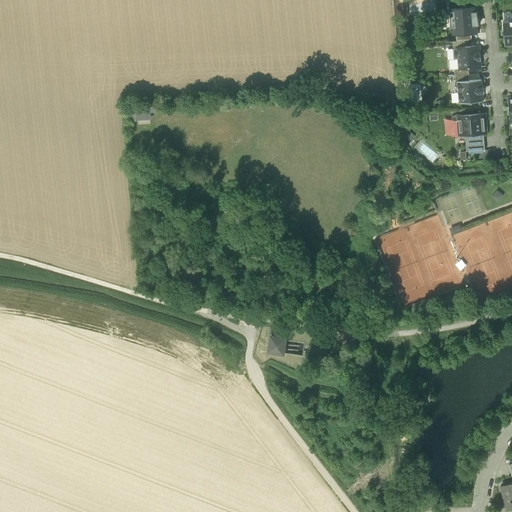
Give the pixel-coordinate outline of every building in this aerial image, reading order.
[(435,0),(412,0),(413,11),(436,10),(435,0)] [(476,7),(472,7),(450,9),(451,29),(452,36),(456,35),(461,35),(472,34),(478,34),(477,25),(479,25),(478,20),(479,20),(479,19),(478,19),(477,19),(476,12),(476,7)] [(511,45),(511,21),(503,22),(505,46),(511,45)] [(449,59),(450,69),(455,69),(459,69),(469,68),(481,67),(480,61),(480,52),(479,52),(479,46),(465,47),(461,47),(461,48),(455,48),(454,51),(454,57),(456,59),(449,59)] [(454,51),(455,48),(449,49),(447,50),(448,58),(449,59),(456,59),(454,57),(454,51)] [(469,102),(471,104),(473,102),(483,101),(482,79),(469,80),(457,81),(457,82),(459,82),(460,92),(458,92),(459,103),(469,102)] [(412,100),(421,101),(422,84),(412,83),(412,100)] [(135,105),(137,120),(151,119),(151,112),(150,104),(135,105)] [(484,113),(458,115),(460,135),(465,135),(484,133),(486,133),(484,113)] [(466,151),(469,151),(468,137),(484,136),(484,133),(465,135),(466,151)] [(468,137),(469,151),(485,150),(484,136),(468,137)] [(284,340),(272,338),(270,351),(282,353),(284,340)] [(503,495),(507,511),(511,510),(511,483),(504,485),(507,494),(503,495)]
